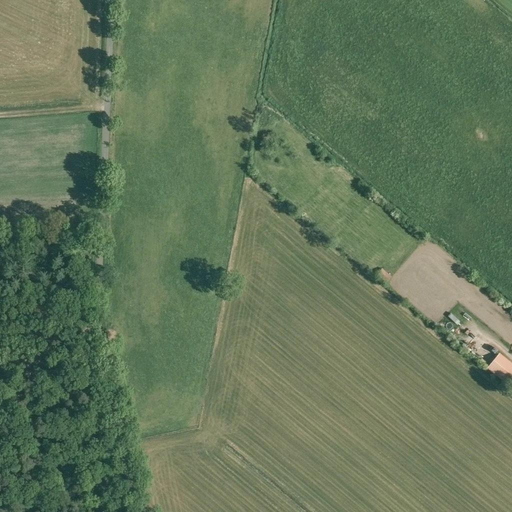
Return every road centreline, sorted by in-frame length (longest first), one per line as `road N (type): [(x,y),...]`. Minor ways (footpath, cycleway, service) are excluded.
road 1 (unclassified): [(148,511),(111,365),(104,301),(116,0)]
road 2 (track): [(86,107),(89,60),(0,67)]
